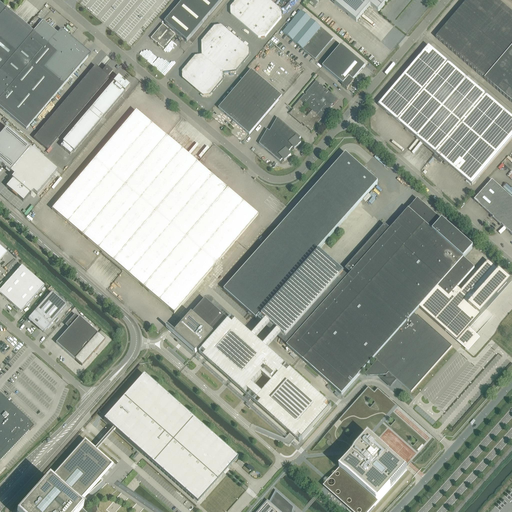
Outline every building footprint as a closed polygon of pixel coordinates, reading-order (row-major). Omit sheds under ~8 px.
[(174,31),(183,39),(187,42),(221,0),(183,0),(154,35),(151,39),(163,49),(175,35),(173,33),(174,31)] [(281,11),(268,0),(237,0),(231,8),(231,15),(258,38),(265,37),(282,18),(281,11)] [(329,0),(356,23),(370,6),(378,13),(388,0),(329,0)] [(511,18),(490,0),(467,0),(436,38),(511,102),(511,18)] [(5,8),(0,13),(0,107),(26,130),(60,90),(63,86),(90,54),(89,53),(91,52),(89,50),(88,52),(61,29),(57,34),(42,21),(33,32),(5,8)] [(333,39),(330,36),(301,11),(283,33),(315,60),(331,42),(333,39)] [(249,49),(231,34),(221,26),(215,27),(201,42),(202,55),(195,56),(182,72),(182,79),(203,96),(210,95),(223,80),(223,73),(236,71),(249,56),(249,49)] [(365,66),(341,45),(322,67),(343,84),(342,85),(347,90),(349,87),(350,87),(352,84),(352,83),(354,81),(353,80),(365,66)] [(472,186),(511,138),(511,117),(429,46),(378,105),(472,186)] [(267,51),(222,105),(219,109),(249,135),(253,131),(282,96),(298,77),(267,51)] [(37,148),(102,72),(95,66),(34,139),(31,143),(37,148)] [(113,72),(108,67),(106,66),(104,70),(102,72),(37,148),(44,154),(109,78),(108,77),(113,72)] [(62,142),(59,145),(70,155),(73,151),(74,152),(130,86),(125,82),(125,83),(123,81),(123,80),(118,76),(62,142)] [(306,94),(305,96),(305,95),(293,109),(293,110),(289,114),(301,124),(302,123),(307,128),(310,131),(332,106),(333,105),(338,100),(335,97),(334,97),(330,94),(316,82),(306,94)] [(258,215),(136,111),(52,210),(174,314),(258,215)] [(301,138),(297,135),(278,118),(269,132),(267,130),(259,144),(280,162),(283,159),(284,161),(291,155),(288,152),(293,147),(294,149),(301,143),(299,140),(301,138)] [(6,128),(0,135),(0,163),(10,172),(30,148),(6,128)] [(7,186),(6,187),(14,194),(17,197),(23,202),(30,194),(31,195),(33,192),(37,195),(43,187),(57,171),(30,148),(10,172),(14,175),(11,179),(12,179),(7,186)] [(256,319),(312,256),(378,183),(346,154),(224,290),(256,319)] [(511,198),(492,181),(474,200),(511,234),(511,198)] [(280,333),(277,337),(287,346),(303,360),(342,395),(358,376),(362,372),(374,358),(377,361),(376,362),(365,374),(367,377),(386,375),(386,378),(380,378),(390,387),(396,380),(411,393),(452,347),(417,315),(416,316),(413,314),(419,308),(464,348),(476,335),(469,328),(511,282),(488,261),(458,295),(454,291),(474,269),(463,259),(472,248),(418,200),(392,228),(390,230),(385,225),(378,233),(376,232),(355,255),(356,256),(344,269),(350,275),(349,277),(343,272),(285,337),(280,333)] [(0,290),(0,294),(21,312),(44,286),(22,266),(0,290)] [(52,293),(28,319),(43,333),(67,306),(52,293)] [(198,353),(227,319),(206,300),(176,333),(198,353)] [(98,334),(79,317),(79,318),(75,314),(65,325),(69,329),(56,343),(74,360),(75,360),(82,366),(88,359),(88,360),(92,355),(94,352),(94,353),(99,347),(104,341),(97,334),(98,334)] [(466,383),(470,378),(466,374),(460,372),(458,364),(454,365),(454,362),(451,362),(448,360),(432,379),(435,380),(434,386),(436,385),(436,388),(440,389),(438,392),(438,394),(442,395),(441,398),(442,399),(444,398),(450,400),(453,398),(457,397),(458,395),(454,393),(462,392),(461,389),(464,385),(465,385),(466,383)] [(234,455),(159,388),(144,375),(114,409),(104,420),(119,433),(118,433),(145,457),(146,456),(197,501),(220,476),(230,465),(231,466),(238,458),(234,455)] [(0,461),(29,430),(30,431),(34,427),(30,423),(30,424),(6,401),(0,407),(0,461)] [(416,403),(411,408),(432,428),(437,423),(416,403)] [(105,441),(115,430),(113,428),(103,439),(95,449),(84,440),(49,480),(20,511),(80,511),(82,511),(83,510),(77,505),(113,465),(97,451),(105,441)] [(343,470),(338,488),(346,495),(346,496),(346,497),(346,498),(347,498),(347,499),(348,499),(349,499),(349,498),(350,498),(365,511),(369,511),(406,471),(405,470),(368,437),(357,450),(359,452),(354,457),(345,468),(343,470)] [(425,465),(431,458),(426,453),(420,460),(425,465)] [(292,511),(294,508),(277,493),(270,504),(271,504),(269,506),(267,504),(259,511),(292,511)]
